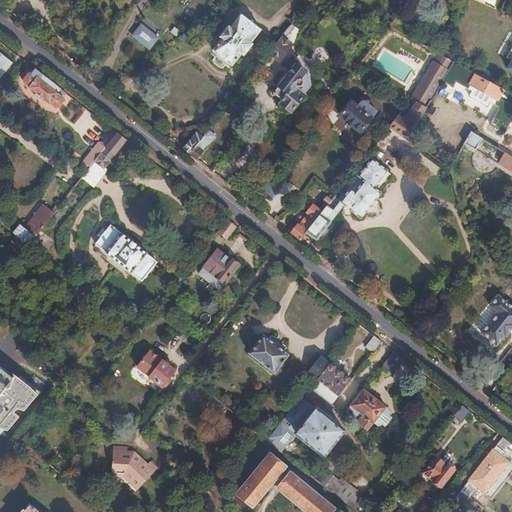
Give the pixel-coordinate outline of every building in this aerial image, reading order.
[(222,39),(212,51),(231,66),(241,54),(243,56),(252,45),(250,43),(260,30),(241,15),(231,27),(228,25),(219,37),(222,39)] [(275,44),(281,36),(290,25),(281,18),(276,25),(277,26),(273,30),(272,29),(266,37),(275,44)] [(395,19),(389,26),(419,42),(423,35),(395,19)] [(136,40),(132,42),(136,53),(151,46),(146,36),(143,38),(142,36),(136,38),(136,40)] [(291,44),(281,36),(275,44),(269,52),(278,60),(291,44)] [(443,56),(436,52),(433,58),(440,62),(442,61),(445,56),(443,56)] [(0,76),(11,63),(0,53),(0,76)] [(448,65),(451,66),(454,62),(445,56),(442,61),(448,65)] [(297,89),(302,93),(310,85),(312,74),(307,70),(308,69),(298,62),(287,75),(293,80),(295,77),(299,78),(302,80),(303,84),(301,87),(299,85),(297,89)] [(451,66),(443,80),(453,86),(456,81),(469,88),(471,83),(493,95),(494,93),(501,97),(505,90),(503,89),(490,82),(488,81),(481,77),(454,62),(451,66)] [(412,109),(422,116),(443,80),(451,66),(448,65),(447,69),(441,65),(438,68),(431,65),(411,98),(417,103),(412,109)] [(47,78),(35,69),(31,73),(28,73),(23,79),(24,83),(28,86),(28,88),(49,104),(50,103),(55,107),(60,107),(64,102),(63,98),(66,93),(47,78)] [(481,77),(488,81),(492,74),(484,69),(481,77)] [(325,74),(315,86),(324,93),(326,90),(328,92),(334,83),(332,82),(334,80),(325,74)] [(273,90),(273,92),(274,93),(282,99),(280,102),(292,111),(304,95),(302,93),(297,89),(299,85),(301,87),(303,84),(302,80),(299,78),(295,77),(293,80),(287,75),(277,88),(274,88),(273,90)] [(511,93),(505,90),(501,97),(494,93),(493,95),(497,97),(493,103),(499,106),(489,123),(504,131),(511,117),(511,93)] [(352,101),(340,115),(361,131),(377,110),(365,100),(362,100),(358,105),(352,101)] [(391,125),(399,131),(409,138),(422,116),(412,109),(404,119),(399,115),(391,125)] [(385,133),(392,139),(399,131),(391,125),(385,133)] [(202,138),(190,154),(196,159),(202,150),(208,142),(209,142),(214,135),(208,131),(202,138)] [(471,132),(465,143),(475,149),(481,138),(471,132)] [(99,154),(87,170),(82,177),(93,186),(107,169),(104,167),(125,140),(116,133),(112,139),(99,154)] [(188,143),(183,148),(190,154),(202,138),(196,133),(189,143),(188,143)] [(385,133),(377,143),(385,150),(393,140),(392,139),(385,133)] [(97,143),(80,165),(87,170),(99,154),(112,139),(107,135),(99,145),(97,143)] [(511,155),(503,150),(496,163),(511,172),(511,155)] [(322,212),(307,231),(317,239),(331,220),(331,219),(344,203),(361,217),(381,191),(380,190),(393,174),(372,157),(359,174),(357,173),(346,186),(347,187),(338,198),(335,196),(326,208),(322,212)] [(273,200),(278,193),(267,185),(262,191),(273,200)] [(326,208),(335,196),(337,194),(334,192),(331,195),(330,194),(324,201),(325,202),(323,205),(326,208)] [(20,224),(14,233),(17,235),(28,245),(35,236),(53,214),(54,213),(43,204),(25,228),(20,224)] [(297,224),(290,233),(300,240),(307,231),(322,212),(312,205),(306,212),(307,214),(298,224),(297,224)] [(235,226),(226,220),(218,230),(226,237),(235,226)] [(111,226),(96,244),(106,252),(105,253),(132,273),(141,280),(157,262),(147,254),(147,253),(122,233),(121,234),(111,226)] [(28,245),(17,235),(9,245),(20,255),(28,245)] [(35,236),(28,245),(36,251),(40,247),(39,239),(35,236)] [(204,267),(199,273),(206,279),(210,273),(223,283),(238,264),(229,256),(228,258),(217,249),(203,266),(204,267)] [(489,323),(481,334),(497,346),(504,337),(506,338),(511,329),(511,306),(498,296),(489,307),(495,312),(488,322),(489,323)] [(163,300),(158,307),(161,309),(166,302),(163,300)] [(263,335),(248,353),(273,373),(288,355),(263,335)] [(381,341),(374,336),(366,346),(373,352),(381,341)] [(166,381),(168,379),(175,369),(151,350),(138,366),(157,381),(165,387),(168,383),(166,381)] [(393,351),(383,364),(394,373),(405,360),(393,351)] [(308,371),(317,379),(329,364),(319,356),(311,367),(308,365),(305,368),(308,370),(308,371)] [(329,364),(317,379),(311,385),(329,400),(332,400),(334,399),(337,395),(350,379),(329,363),(329,364)] [(0,393),(11,379),(9,377),(0,369),(0,393)] [(0,393),(0,431),(5,433),(17,418),(12,413),(15,409),(21,414),(38,393),(31,387),(13,373),(9,377),(11,379),(0,393)] [(364,388),(351,405),(357,410),(355,413),(361,417),(357,422),(367,430),(385,406),(364,388)] [(271,433),(266,439),(275,446),(281,451),(295,433),(323,455),(343,430),(311,404),(300,396),(271,433)] [(357,410),(351,405),(346,411),(348,415),(357,422),(361,417),(355,413),(357,410)] [(453,416),(457,411),(449,405),(445,410),(453,416)] [(462,405),(457,411),(453,416),(451,419),(457,424),(459,421),(461,422),(470,411),(462,405)] [(503,437),(465,485),(452,501),(461,507),(477,487),(485,492),(508,462),(500,456),(510,443),(503,437)] [(112,446),(111,472),(123,472),(131,479),(129,482),(137,489),(157,467),(150,461),(146,465),(134,452),(131,454),(126,454),(127,446),(112,446)] [(237,493),(252,505),(276,477),(281,482),(277,487),(302,508),(307,511),(342,511),(341,511),(340,511),(339,511),(317,494),(285,467),(285,466),(269,452),(239,489),(237,493)] [(429,464),(422,472),(441,487),(454,471),(453,469),(455,468),(449,463),(447,465),(438,457),(431,465),(429,464)] [(328,471),(319,482),(342,501),(354,511),(366,497),(341,477),(339,480),(328,471)] [(417,482),(407,474),(399,484),(409,492),(417,482)]
